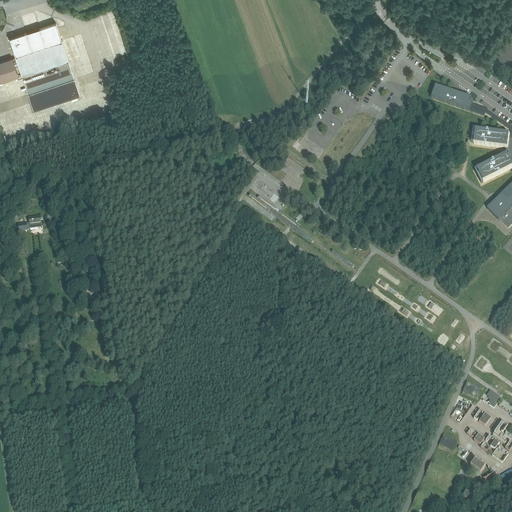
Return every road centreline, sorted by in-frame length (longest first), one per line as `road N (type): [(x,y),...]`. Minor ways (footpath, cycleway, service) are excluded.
road 1 (track): [(144,156),(176,175),(200,256),(274,275),(307,511)]
road 2 (unclassified): [(20,193),(280,114),(377,0)]
road 3 (track): [(511,77),(403,0)]
